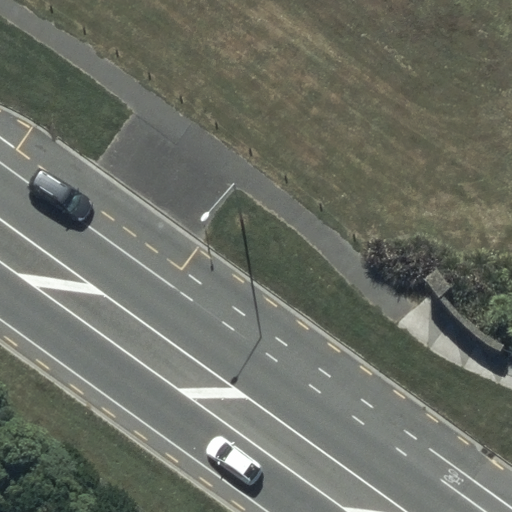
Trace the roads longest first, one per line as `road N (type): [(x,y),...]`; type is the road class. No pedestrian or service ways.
road 1 (secondary): [(310,511),(0,287)]
road 2 (secondary): [(0,190),(251,372)]
road 3 (secondary): [(251,372),(389,410),(511,490)]
road 4 (secondary): [(251,372),(443,511)]
